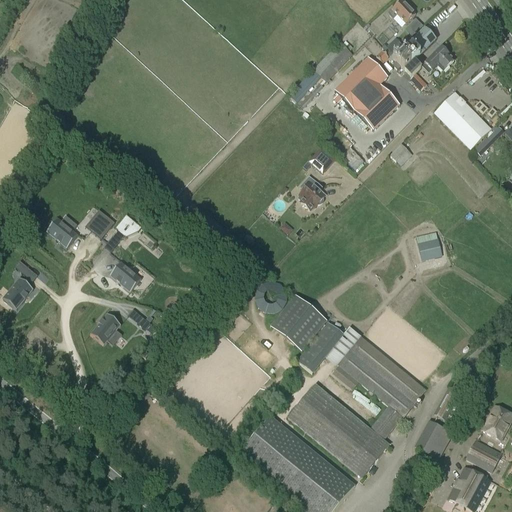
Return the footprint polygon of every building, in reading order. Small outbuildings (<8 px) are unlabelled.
[(415,17),(400,2),(386,15),(393,21),(396,18),(405,27),(415,17)] [(416,19),(404,30),(413,39),(424,29),(416,19)] [(419,59),(426,52),(435,43),(424,32),(398,57),(393,61),(392,62),(404,74),(409,69),(414,64),(419,59)] [(379,50),(381,52),(389,61),(391,59),(390,57),(401,47),(395,41),(393,43),(386,49),(383,46),(379,50)] [(339,44),(287,97),(295,105),(320,80),(323,83),(326,86),(352,57),(339,44)] [(440,49),(431,58),(423,66),(420,69),(428,77),(431,73),(431,74),(437,68),(442,74),(444,72),(445,73),(450,69),(449,68),(453,63),(448,58),(448,57),(448,56),(445,53),(443,53),(440,49)] [(383,67),(384,67),(384,66),(389,61),(381,52),(374,58),(383,67)] [(367,60),(334,92),(373,133),(399,108),(377,85),(384,78),(367,60)] [(409,69),(404,74),(411,81),(421,71),(414,64),(409,69)] [(427,88),(415,77),(410,83),(421,94),(423,92),(427,88)] [(492,135),(453,95),(452,96),(453,97),(449,101),(448,100),(447,101),(448,102),(444,106),(443,105),(443,106),(444,107),(440,111),(438,110),(439,111),(434,116),(433,115),(432,116),(433,117),(432,118),(433,118),(434,117),(437,121),(436,122),(437,122),(438,122),(441,125),(440,126),(441,126),(442,125),(445,129),(444,130),(445,130),(446,129),(450,133),(449,134),(449,135),(450,134),(454,137),(453,138),(453,139),(454,137),(458,141),(456,142),(457,143),(458,142),(462,145),(460,146),(461,147),(462,146),(466,149),(464,150),(465,151),(466,150),(470,153),(469,154),(469,155),(470,154),(471,155),(472,154),(471,153),(475,149),(477,150),(477,149),(476,148),(480,144),(481,145),(482,144),(481,143),(485,139),(486,140),(487,139),(486,138),(490,134),(491,136),(492,135)] [(486,141),(474,153),(481,160),(504,137),(499,131),(488,142),(486,141)] [(412,157),(400,145),(388,157),(400,169),(412,157)] [(321,149),(308,165),(323,178),(337,163),(321,149)] [(321,191),(309,180),(300,190),(303,193),(299,197),(300,198),(298,201),(301,204),(301,205),(310,213),(313,209),(314,211),(318,207),(319,207),(321,206),(322,205),(323,203),(323,201),(324,199),(319,194),(321,191)] [(105,217),(91,234),(101,242),(114,225),(105,217)] [(52,226),(45,235),(65,251),(77,237),(72,233),(77,228),(65,219),(56,230),(52,226)] [(284,224),(279,230),(287,237),(293,231),(284,224)] [(117,233),(107,247),(113,251),(123,238),(117,233)] [(441,259),(435,235),(415,240),(421,263),(441,259)] [(254,242),(247,236),(243,241),(250,247),(254,242)] [(19,264),(14,270),(23,277),(28,271),(19,264)] [(120,265),(109,278),(130,295),(141,281),(120,265)] [(19,280),(2,301),(16,312),(33,292),(19,280)] [(94,280),(88,290),(97,296),(103,285),(94,280)] [(301,355),(326,324),(295,298),(269,329),(301,355)] [(84,316),(90,306),(82,301),(76,311),(84,316)] [(106,316),(89,336),(98,343),(101,340),(112,349),(121,338),(116,333),(120,328),(106,316)] [(144,322),(139,327),(144,332),(149,326),(144,322)] [(335,367),(387,409),(369,431),(315,386),(286,421),(361,482),(389,448),(384,443),(401,421),(402,422),(426,393),(359,338),(335,367)] [(361,418),(365,412),(336,390),(331,397),(361,418)] [(449,391),(434,418),(445,424),(460,397),(449,391)] [(511,420),(495,411),(482,434),(500,444),(511,423),(511,420)] [(335,511),(354,490),(270,419),(236,459),(299,511),(335,511)] [(415,450),(436,462),(450,437),(428,425),(415,450)] [(491,477),(500,460),(475,446),(466,463),(491,477)] [(449,503),(465,511),(473,511),(489,485),(466,473),(449,503)]
